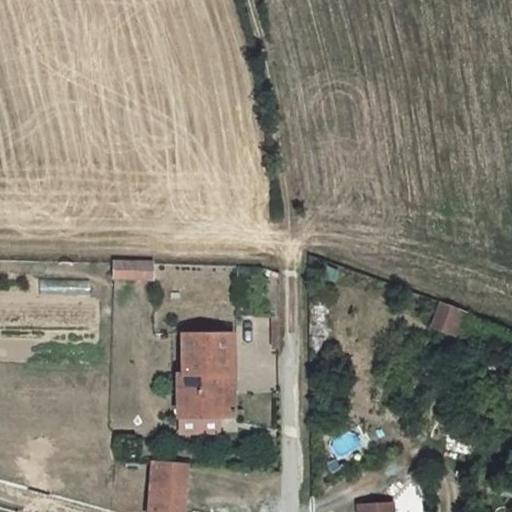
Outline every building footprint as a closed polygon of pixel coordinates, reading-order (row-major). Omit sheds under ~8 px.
[(116,281),(155,278),(153,260),(114,263),(116,281)] [(422,296),(412,318),(436,328),(446,305),(422,296)] [(217,338),(175,337),(176,375),(170,375),(171,417),(225,418),(223,374),(218,373),(217,338)] [(176,511),(178,481),(149,480),(147,511),(176,511)] [(355,500),(354,511),(390,511),(390,499),(355,500)]
